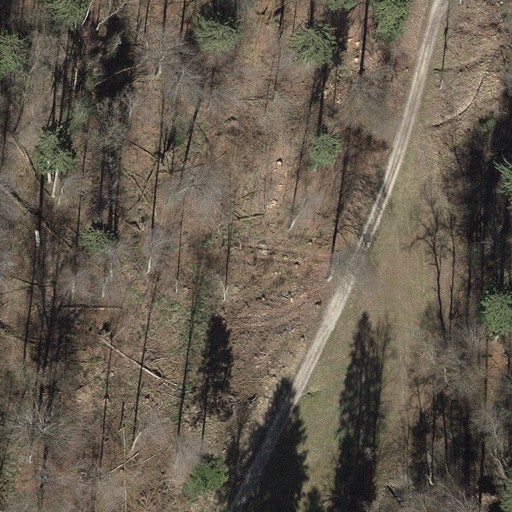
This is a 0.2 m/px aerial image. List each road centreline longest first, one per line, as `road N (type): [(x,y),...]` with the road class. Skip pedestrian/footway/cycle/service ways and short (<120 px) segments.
road 1 (track): [(440,0),(395,187),(237,511)]
road 2 (track): [(395,187),(403,274),(397,458),(422,511)]
